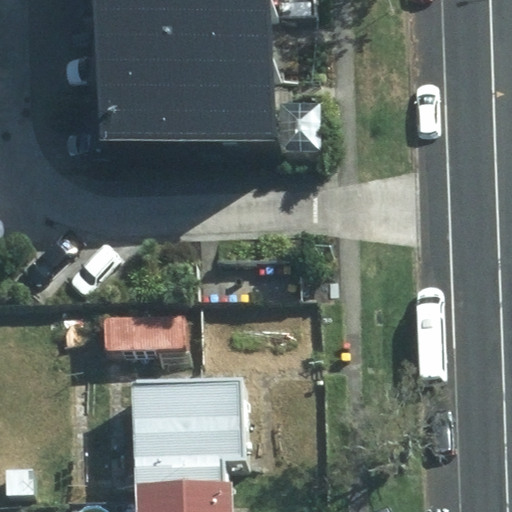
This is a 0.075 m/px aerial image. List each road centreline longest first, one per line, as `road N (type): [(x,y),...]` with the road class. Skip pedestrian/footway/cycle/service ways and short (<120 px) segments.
road 1 (residential): [(9,0),(13,153),(38,186),(88,217),(108,224),(498,205)]
road 2 (residential): [(509,511),(498,205)]
road 3 (residential): [(498,205),(490,0)]
